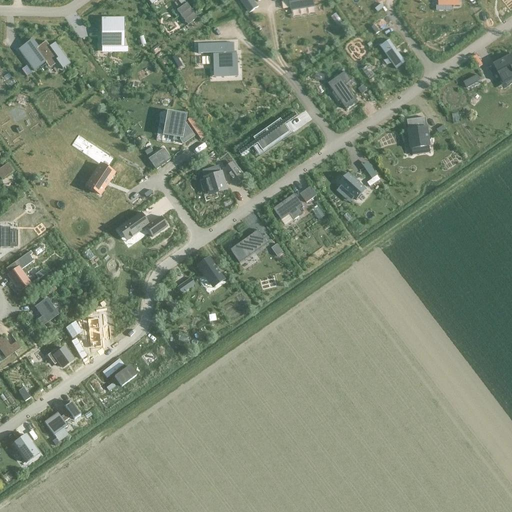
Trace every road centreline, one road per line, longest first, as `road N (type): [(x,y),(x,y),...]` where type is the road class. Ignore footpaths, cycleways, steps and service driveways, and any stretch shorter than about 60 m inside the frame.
road 1 (residential): [(201,240),(156,275),(145,318),(128,342),(0,434)]
road 2 (residential): [(335,145),(201,240)]
